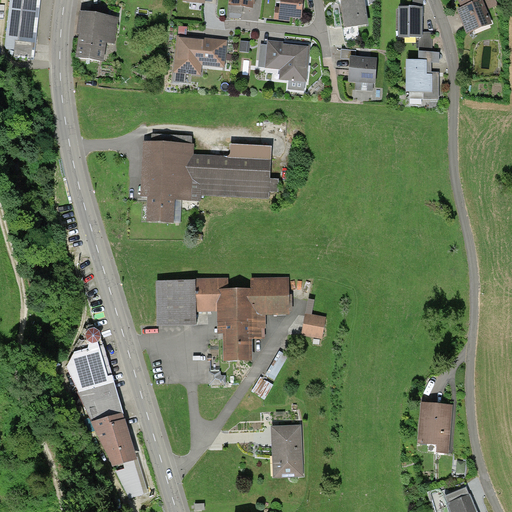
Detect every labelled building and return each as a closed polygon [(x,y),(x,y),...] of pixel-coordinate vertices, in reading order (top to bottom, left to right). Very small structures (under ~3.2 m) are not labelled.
[(10,0),(5,50),(13,51),(13,58),(34,60),(40,0),(10,0)] [(229,0),(229,5),(253,8),(254,2),(254,0),(229,0)] [(291,17),(301,18),(303,0),(279,0),(279,8),(275,7),(274,20),(290,22),(291,17)] [(354,0),(341,2),(341,5),(339,5),(346,43),(361,41),(359,27),(369,25),(364,0),(354,0)] [(493,24),(482,0),(457,0),(461,8),(456,10),(466,35),(493,24)] [(495,0),(485,0),(489,9),(498,6),(495,0)] [(413,7),(399,7),(398,38),(419,38),(419,52),(432,52),(432,32),(422,32),(423,15),(423,7),(413,7)] [(79,36),(75,58),(104,62),(107,43),(115,45),(119,18),(80,12),(76,35),(79,36)] [(179,27),(178,34),(186,35),(187,27),(179,27)] [(202,38),(178,36),(174,73),(201,76),(202,65),(224,67),(227,41),(202,38)] [(286,42),(268,40),(267,45),(265,69),(280,70),(278,80),(307,83),(311,44),(286,42)] [(240,41),(239,51),(249,52),(250,42),(240,41)] [(265,69),(267,45),(260,44),(258,68),(265,69)] [(356,51),(342,50),(341,59),(350,59),(349,82),(356,82),(356,90),(373,91),(374,84),(375,84),(377,59),(355,57),(356,51)] [(419,60),(406,60),(406,92),(410,92),(410,100),(439,99),(439,72),(432,72),(432,64),(440,64),(440,52),(432,52),(419,52),(419,60)] [(150,133),(149,142),(191,145),(192,136),(150,133)] [(270,178),(272,147),(230,145),(229,157),(194,155),(194,145),(191,145),(149,142),(144,142),(141,197),(148,198),(147,223),(174,224),(175,201),(201,202),(201,196),(269,199),(269,192),(279,192),(280,179),(270,178)] [(229,278),(196,279),(196,281),(196,312),(218,311),(219,334),(222,334),(223,363),(252,362),(251,340),(265,339),(264,329),(265,329),(265,315),(290,314),(288,279),(251,280),(251,288),(229,289),(229,278)] [(157,282),(157,325),(197,324),(196,312),(196,281),(157,282)] [(308,299),(302,336),(322,339),(326,317),(313,315),(315,300),(308,299)] [(81,342),(75,353),(99,346),(103,345),(100,337),(81,342)] [(103,345),(99,346),(108,377),(112,376),(103,345)] [(75,353),(66,367),(78,392),(77,392),(92,424),(128,499),(148,492),(123,415),(112,376),(108,377),(99,346),(75,353)] [(283,356),(272,377),(277,380),(288,358),(283,356)] [(213,374),(212,385),(220,385),(221,375),(213,374)] [(422,403),(418,443),(438,445),(437,453),(448,454),(450,431),(452,406),(422,403)] [(270,427),(273,478),(304,476),(303,451),(301,425),(270,427)] [(458,460),(457,472),(464,473),(465,461),(458,460)] [(477,511),(467,487),(444,497),(450,511),(477,511)]
